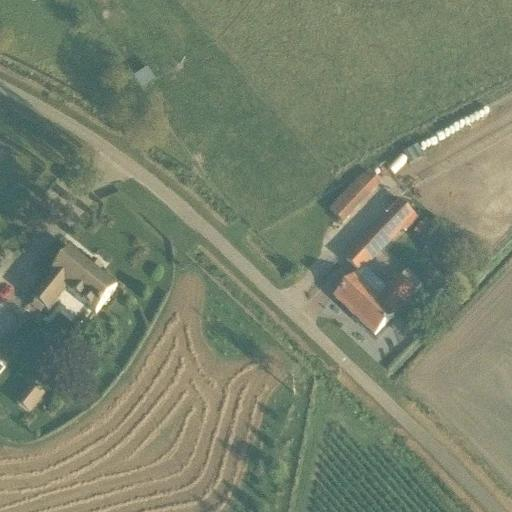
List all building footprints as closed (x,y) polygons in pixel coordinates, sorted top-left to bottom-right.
[(357,183),(355,186),(367,197),(379,184),(369,175),(357,183)] [(343,223),(360,204),(348,193),(330,212),(343,223)] [(359,273),(362,270),(364,272),(403,230),(406,233),(417,220),(398,204),(388,216),(386,215),(346,261),(359,273)] [(424,244),(437,232),(426,220),(413,233),(424,244)] [(103,304),(115,290),(116,289),(70,251),(57,267),(29,301),(48,316),(67,293),(94,316),(103,304)] [(359,273),(354,279),(335,298),(375,336),(393,316),(414,295),(398,280),(386,294),(364,272),(362,270),(359,273)] [(0,337),(11,323),(0,313),(0,337)]
